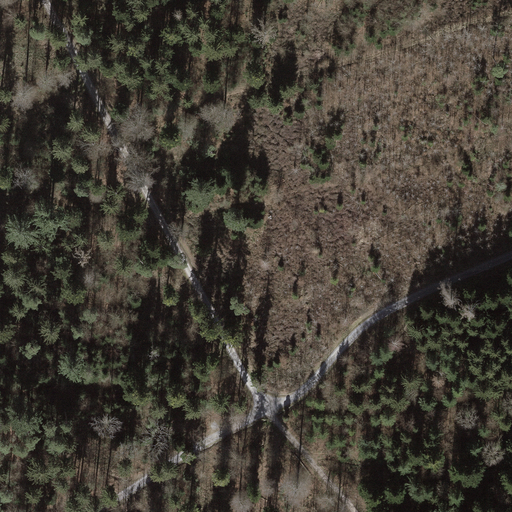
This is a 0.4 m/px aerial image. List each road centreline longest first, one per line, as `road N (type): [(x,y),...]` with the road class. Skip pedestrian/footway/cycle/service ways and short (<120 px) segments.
road 1 (track): [(40,0),(170,255),(266,410),(354,511)]
road 2 (track): [(93,511),(300,392),(368,321),(511,255)]
